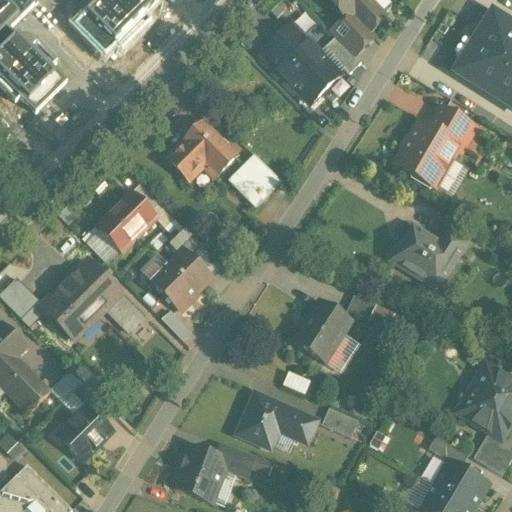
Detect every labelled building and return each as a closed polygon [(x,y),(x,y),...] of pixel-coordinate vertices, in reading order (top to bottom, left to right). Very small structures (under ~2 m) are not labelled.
[(109,0),(99,0),(73,18),(94,51),(128,29),(127,27),(112,5),(109,0)] [(134,0),(119,0),(112,5),(127,27),(144,15),(134,0)] [(369,0),(325,0),(346,21),(347,22),(352,18),(368,35),(369,34),(386,18),(369,1),(369,0)] [(511,27),(492,15),(472,45),(511,70),(511,27)] [(3,25),(0,19),(0,56),(0,57),(31,39),(18,16),(3,25)] [(352,18),(347,22),(346,21),(331,36),(335,40),(343,48),(354,59),(374,40),(369,34),(368,35),(352,18)] [(339,78),(290,29),(261,58),(309,107),(339,78)] [(335,40),(325,50),(333,58),(343,48),(335,40)] [(511,70),(472,45),(453,75),(486,96),(489,91),(494,94),(491,99),(511,112),(511,70)] [(354,59),(343,48),(333,58),(331,59),(349,77),(361,66),(354,59)] [(476,131),(442,111),(430,132),(419,126),(411,140),(408,141),(402,151),(403,154),(394,169),(410,178),(411,182),(429,193),(434,191),(456,154),(461,157),(476,131)] [(225,149),(203,126),(183,146),(172,157),(194,180),(203,170),(214,181),(235,160),(225,149)] [(15,134),(0,142),(0,164),(4,171),(28,157),(15,134)] [(281,186),(254,159),(229,184),(255,211),(281,186)] [(131,196),(96,231),(122,258),(157,223),(151,216),(131,196)] [(174,223),(159,208),(151,216),(157,223),(165,232),(174,223)] [(470,243),(447,229),(437,246),(456,258),(459,254),(462,256),(470,243)] [(437,246),(412,231),(391,265),(424,286),(433,273),(443,279),(456,258),(437,246)] [(184,232),(167,249),(177,260),(183,254),(193,264),(204,253),(184,232)] [(177,260),(151,286),(178,313),(210,281),(193,264),(183,254),(177,260)] [(87,265),(41,310),(74,344),(75,343),(73,341),(117,297),(119,299),(120,298),(87,265)] [(39,304),(16,282),(0,297),(0,301),(21,322),(39,304)] [(351,325),(320,305),(292,346),(324,367),(351,325)] [(422,330),(376,309),(369,324),(405,341),(412,327),(421,331),(422,330)] [(192,336),(172,324),(167,328),(183,345),(192,336)] [(3,326),(0,328),(0,388),(28,417),(50,396),(33,378),(30,381),(12,363),(26,350),(3,326)] [(511,422),(511,386),(485,370),(458,417),(501,442),(511,422)] [(101,406),(81,386),(71,396),(86,412),(87,411),(92,415),(101,406)] [(255,398),(237,439),(270,453),(278,435),(306,447),(316,425),(255,398)] [(86,412),(79,419),(77,417),(65,429),(67,431),(58,439),(82,464),(111,435),(92,415),(87,411),(86,412)] [(358,425),(329,412),(321,429),(351,442),(358,425)] [(497,447),(486,440),(475,459),(488,467),(486,471),(502,480),(511,462),(511,458),(499,451),(497,447)] [(447,448),(436,441),(428,453),(440,460),(447,448)] [(255,460),(221,447),(216,461),(226,465),(225,468),(249,477),(255,460)] [(216,461),(188,451),(181,471),(176,473),(171,488),(173,492),(211,506),(225,468),(226,465),(216,461)] [(487,489),(448,465),(434,489),(472,511),(478,501),(480,502),(487,489)] [(69,511),(27,469),(0,495),(0,511),(69,511)] [(434,489),(419,511),(471,511),(472,511),(434,489)] [(419,511),(395,498),(387,511),(388,511),(419,511)]
